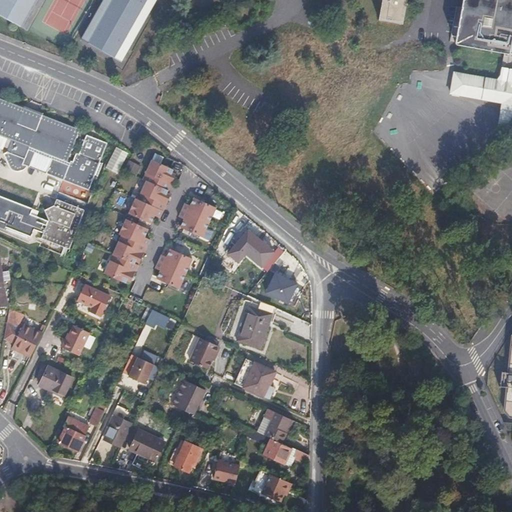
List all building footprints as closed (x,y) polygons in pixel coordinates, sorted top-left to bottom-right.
[(0,0),(0,12),(27,28),(42,0),(0,0)] [(129,58),(159,0),(106,0),(87,36),(129,58)] [(382,0),(378,22),(403,26),(407,0),(382,0)] [(511,52),(511,0),(464,0),(458,42),(504,51),(511,52)] [(500,78),(454,71),(449,93),(501,102),(497,123),(511,125),(511,52),(504,51),(500,78)] [(6,151),(25,158),(28,149),(29,145),(67,159),(79,130),(40,116),(39,117),(22,111),(23,109),(0,99),(0,148),(3,150),(4,147),(8,137),(11,139),(8,148),(6,151)] [(70,160),(69,164),(52,157),(46,173),(89,189),(95,174),(98,176),(103,161),(100,160),(107,142),(86,134),(79,153),(76,152),(73,161),(70,160)] [(115,146),(106,168),(118,173),(128,152),(115,146)] [(52,157),(28,149),(25,158),(23,164),(46,173),(52,157)] [(137,176),(142,165),(129,159),(124,170),(137,176)] [(129,214),(151,224),(155,216),(160,218),(170,196),(167,194),(176,175),(172,174),(174,170),(153,160),(143,180),(147,181),(139,200),(136,199),(129,214)] [(48,218),(41,237),(69,248),(84,208),(56,197),(53,206),(43,210),(48,218)] [(181,227),(203,237),(216,208),(194,198),(191,206),(185,204),(179,217),(184,219),(181,227)] [(26,221),(0,209),(0,228),(19,237),(26,221)] [(150,240),(145,237),(149,230),(127,219),(120,235),(122,236),(105,274),(127,284),(128,280),(132,281),(139,266),(135,264),(137,261),(140,262),(150,240)] [(237,245),(262,267),(274,252),(249,231),(237,245)] [(158,279),(180,289),(193,259),(171,249),(167,257),(162,255),(156,268),(161,270),(158,279)] [(298,284),(275,274),(266,293),(289,303),(298,284)] [(75,305),(102,317),(112,296),(85,284),(75,305)] [(261,347),(271,323),(265,321),(269,312),(253,305),(238,337),(261,347)] [(275,314),(269,312),(265,321),(271,323),(275,314)] [(165,327),(173,330),(176,322),(168,319),(165,327)] [(6,339),(16,344),(23,329),(9,323),(6,339)] [(25,325),(23,329),(16,344),(13,349),(23,354),(25,351),(33,355),(43,334),(25,325)] [(64,349),(80,357),(90,334),(74,327),(64,349)] [(186,364),(208,374),(211,366),(209,364),(215,350),(196,342),(186,364)] [(147,384),(156,364),(140,356),(131,376),(147,384)] [(236,383),(258,394),(270,369),(249,359),(236,383)] [(51,389),(65,395),(73,378),(49,366),(41,386),(50,390),(51,389)] [(206,390),(185,380),(174,405),(195,414),(206,390)] [(90,422),(99,427),(106,412),(98,408),(90,422)] [(285,432),(291,418),(269,408),(264,418),(273,422),(266,436),(284,444),(288,434),(285,432)] [(121,446),(131,424),(115,416),(104,439),(121,446)] [(91,427),(70,417),(69,419),(65,427),(67,428),(61,442),(79,451),(91,427)] [(131,448),(157,461),(166,441),(140,429),(131,448)] [(265,454),(285,464),(292,448),(272,439),(265,454)] [(192,466),(195,467),(203,449),(185,442),(174,466),(189,472),(192,466)] [(310,465),(310,456),(298,450),(295,458),(310,465)] [(212,478),(235,484),(240,465),(217,460),(212,478)] [(292,490),(295,484),(262,470),(255,487),(265,491),(263,493),(283,502),(289,489),(292,490)]
